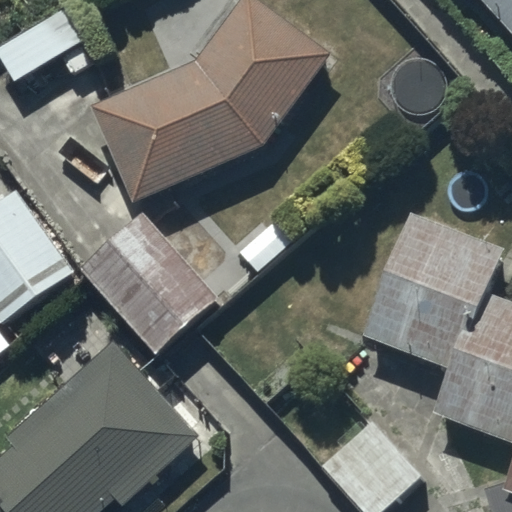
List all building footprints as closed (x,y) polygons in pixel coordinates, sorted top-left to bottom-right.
[(285,0),(319,33),(351,0),(285,0)] [(511,0),(457,0),(463,6),(469,0),(470,0),(511,45),(511,0)] [(140,221),(272,164),(340,71),(285,30),(289,24),(276,15),(272,21),(255,8),(202,80),(99,125),(140,221)] [(2,67),(21,99),(93,56),(74,24),(2,67)] [(376,86),(313,139),(335,165),(398,112),(376,86)] [(21,207),(0,221),(0,329),(8,341),(80,290),(21,207)] [(149,228),(86,284),(165,373),(228,316),(149,228)] [(441,431),(511,457),(511,494),(491,501),(493,511),(511,511),(511,316),(497,311),(511,267),(511,263),(417,229),(371,355),(457,386),(441,431)] [(120,356),(13,450),(20,459),(0,476),(0,511),(140,511),(206,454),(120,356)] [(404,511),(431,488),(376,427),(324,473),(357,511),(404,511)]
